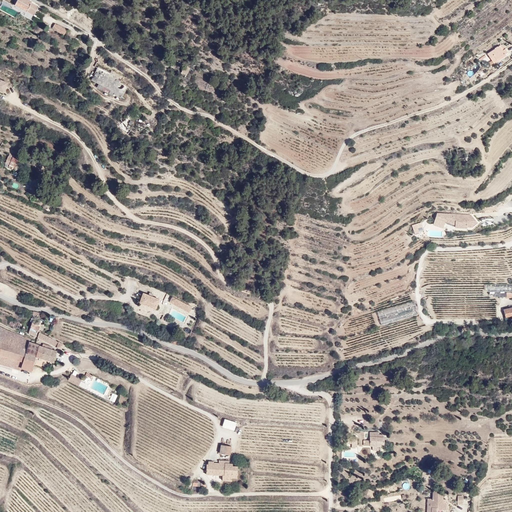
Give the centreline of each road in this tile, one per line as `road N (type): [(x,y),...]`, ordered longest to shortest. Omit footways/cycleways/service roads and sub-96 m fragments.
road 1 (tertiary): [(0,295),(121,326),(264,383),(316,378),(438,337),(511,333)]
road 2 (track): [(264,383),(270,302),(226,283),(209,248),(181,229),(130,214),(110,196),(84,143),(16,100)]
